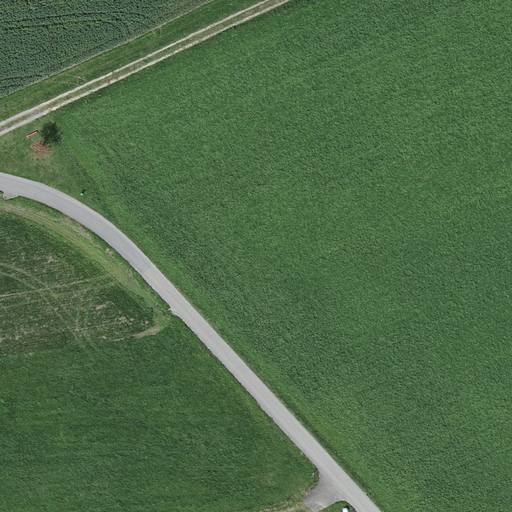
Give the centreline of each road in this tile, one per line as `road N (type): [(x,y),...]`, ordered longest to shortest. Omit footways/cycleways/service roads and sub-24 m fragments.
road 1 (unclassified): [(0,181),(55,198),(120,241),(366,511)]
road 2 (track): [(0,127),(278,0)]
